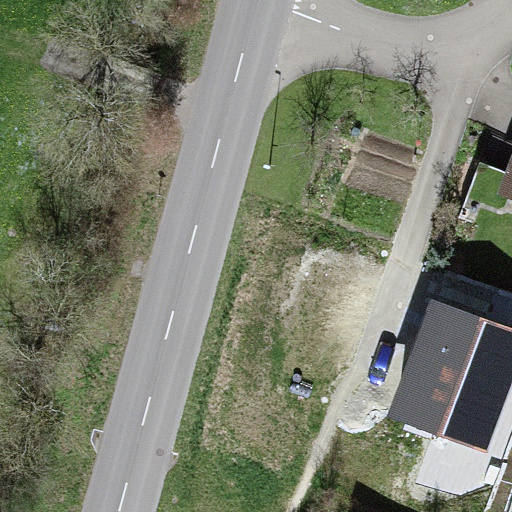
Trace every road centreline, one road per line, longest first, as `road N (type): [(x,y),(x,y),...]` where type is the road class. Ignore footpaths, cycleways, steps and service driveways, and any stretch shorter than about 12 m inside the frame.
road 1 (secondary): [(251,13),(116,511)]
road 2 (residential): [(251,13),(442,53),(475,40),(511,7)]
road 3 (track): [(230,89),(175,96),(0,49)]
